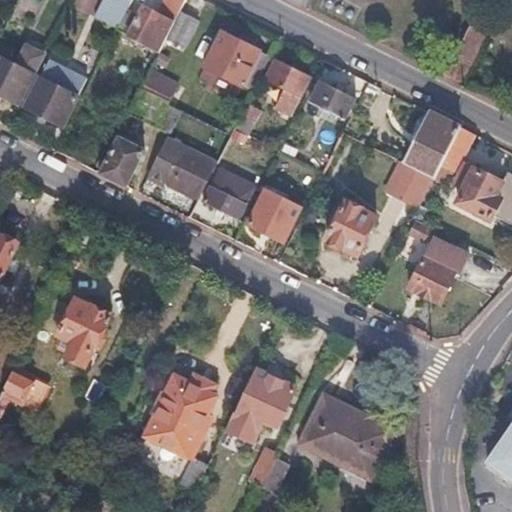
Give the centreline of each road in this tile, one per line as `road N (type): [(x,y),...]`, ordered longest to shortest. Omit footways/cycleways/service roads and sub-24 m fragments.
road 1 (residential): [(466,376),(0,144)]
road 2 (residential): [(256,4),(511,131)]
road 3 (residential): [(446,511),(446,437),(466,376)]
